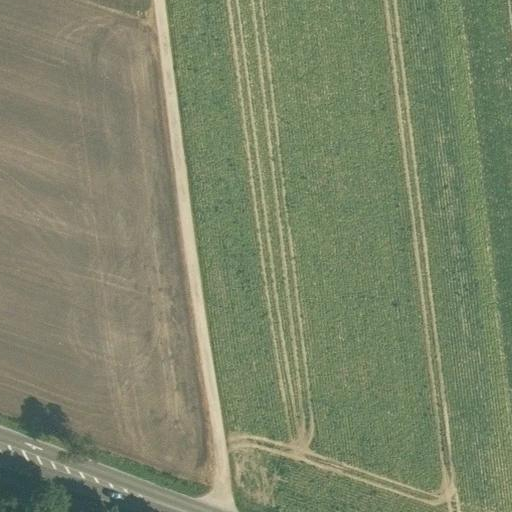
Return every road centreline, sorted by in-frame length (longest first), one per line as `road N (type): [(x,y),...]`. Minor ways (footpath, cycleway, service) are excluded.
road 1 (track): [(221,511),(160,0)]
road 2 (secondary): [(179,511),(0,453)]
